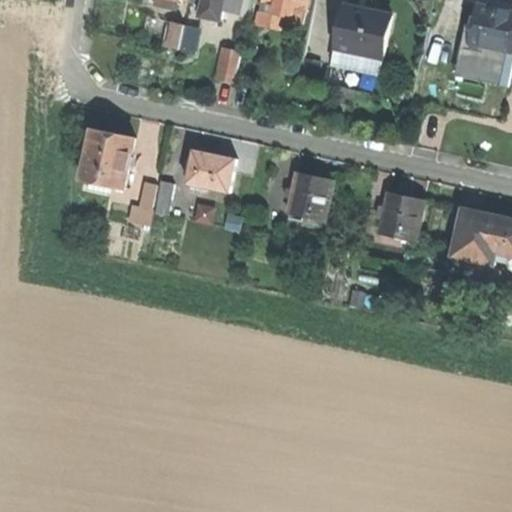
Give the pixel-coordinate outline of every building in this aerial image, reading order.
[(158,0),(158,4),(177,8),(178,0),(180,0),(182,0),(158,0)] [(225,22),(228,10),(238,12),(239,6),(242,7),(243,0),(195,0),(194,4),(200,5),(198,17),(225,22)] [(267,0),(265,12),(260,11),(257,23),(281,28),(284,15),(294,17),(292,28),(303,30),(309,0),(267,0)] [(367,9),(346,5),(336,48),(384,58),(394,15),(367,9)] [(511,10),(503,9),(482,5),(478,23),(470,22),(460,76),(510,86),(511,76),(511,10)] [(291,30),(292,28),(294,17),(284,15),(281,28),(291,30)] [(186,26),(170,22),(166,46),(181,49),(186,26)] [(203,29),(186,26),(181,49),(198,52),(203,29)] [(381,73),(384,58),(336,48),(333,63),(381,73)] [(241,53),(224,50),(219,77),(236,80),(241,53)] [(322,61),(307,58),(303,74),(318,77),(322,61)] [(84,180),(126,189),(136,138),(115,134),(94,129),(84,180)] [(192,177),(191,183),(232,192),(239,160),(217,155),(198,151),(195,162),(192,177)] [(184,175),(192,177),(195,162),(188,160),(184,175)] [(312,176),(298,173),(290,214),(327,220),(335,180),(312,176)] [(131,221),(150,225),(159,184),(146,182),(141,207),(134,206),(131,221)] [(176,185),(163,182),(157,212),(170,214),(176,185)] [(409,196),(390,192),(386,210),(384,218),(381,232),(418,240),(427,200),(409,196)] [(201,206),(197,222),(214,225),(217,209),(201,206)] [(497,251),(511,254),(511,217),(500,215),(464,207),(453,255),(494,263),(497,251)] [(231,215),(228,228),(244,231),(247,219),(231,215)] [(368,293),(354,291),(352,306),(365,308),(368,293)]
